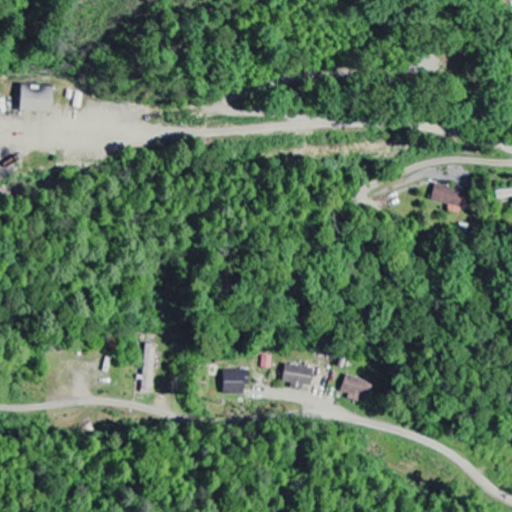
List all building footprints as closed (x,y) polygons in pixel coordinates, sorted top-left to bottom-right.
[(52,87),(19,85),(18,112),(51,113),(52,87)] [(449,205),(447,211),(459,215),(461,209),(467,210),(471,194),(435,184),(430,200),(449,205)] [(496,200),(511,198),(511,189),(495,191),(496,200)] [(143,394),(153,394),(155,345),(144,345),(143,394)] [(281,383),(290,384),(290,388),(301,390),(302,386),(309,387),(312,370),(284,365),(281,383)] [(249,371),(222,371),(222,395),(243,395),(243,387),(249,387),(249,371)] [(366,401),(372,384),(345,376),(340,391),(348,394),(346,399),(357,403),(359,399),(366,401)]
